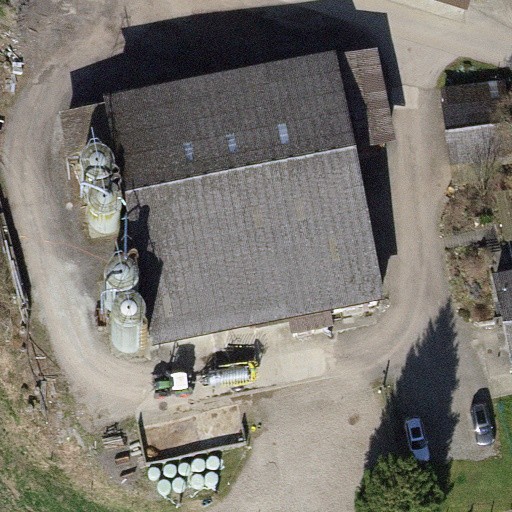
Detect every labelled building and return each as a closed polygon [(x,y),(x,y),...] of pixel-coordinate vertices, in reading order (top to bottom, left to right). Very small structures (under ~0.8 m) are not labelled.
[(117,163),(156,363),(291,336),(294,350),(337,342),(334,327),(389,317),(358,164),(399,156),(381,62),(61,125),(70,172),(117,163)] [(499,82),(441,89),(451,168),(509,161),(499,82)] [(103,168),(94,169),(87,174),(82,182),(82,191),(86,199),(94,205),(103,206),(111,203),(118,196),(120,187),(118,178),(112,171),(103,168)] [(111,208),(102,209),(94,214),(90,222),(90,231),(94,239),(101,244),(111,245),(119,242),(125,236),(128,227),(126,218),(120,211),(111,208)] [(511,272),(492,277),(511,371),(511,272)] [(128,294),(119,295),(111,300),(107,308),(107,317),(111,325),(118,330),(127,332),(136,328),(142,322),(145,313),(142,304),(137,297),(128,294)] [(136,333),(127,334),(119,339),(115,347),(115,356),(119,364),(126,369),(135,370),(144,367),(150,361),(153,352),(151,343),(145,336),(136,333)]
